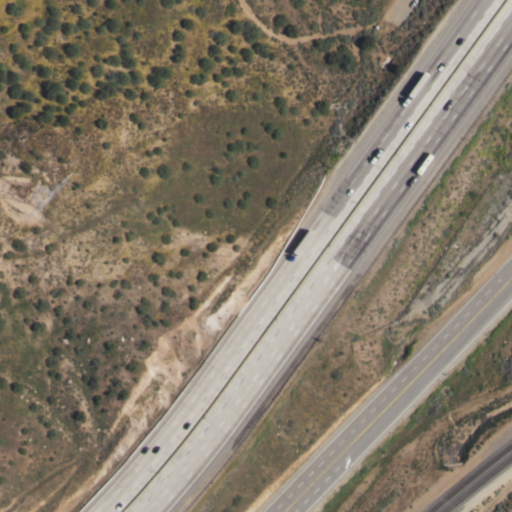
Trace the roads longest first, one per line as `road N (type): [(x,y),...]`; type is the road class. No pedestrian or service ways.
road 1 (motorway): [(493,0),(206,400),(115,511)]
road 2 (motorway): [(159,511),(511,35)]
road 3 (primary): [(273,511),(511,268)]
